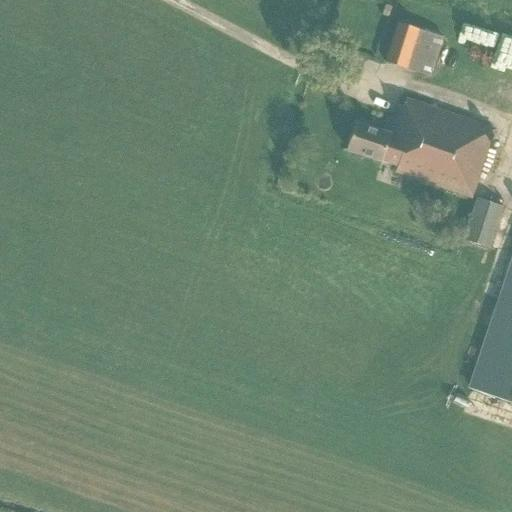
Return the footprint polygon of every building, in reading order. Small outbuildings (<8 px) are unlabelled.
[(388,64),(407,69),(418,29),(400,23),(388,64)] [(418,29),(407,69),(433,77),(445,36),(418,29)] [(511,46),(499,44),(497,52),(489,50),(477,99),(498,104),(511,47),(511,46)] [(493,130),(417,103),(406,99),(399,118),(394,116),(389,133),(355,122),(346,150),(381,161),(382,160),(395,164),(393,173),(470,198),(493,130)] [(478,198),(465,240),(492,248),(504,206),(478,198)] [(511,267),(467,398),(511,413),(511,267)]
